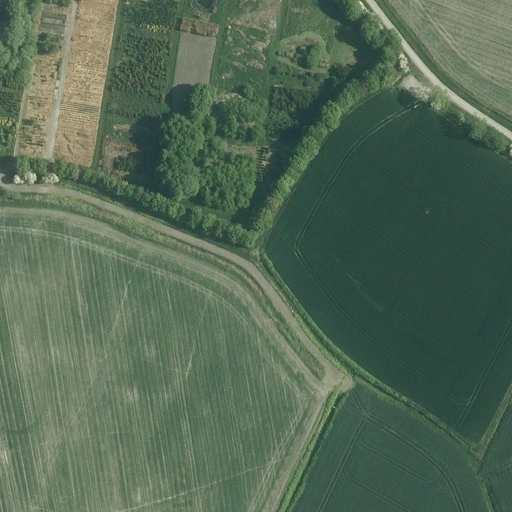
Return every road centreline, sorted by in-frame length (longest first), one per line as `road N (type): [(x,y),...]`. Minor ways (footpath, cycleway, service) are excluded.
road 1 (track): [(343,378),(244,266),(88,197),(0,179)]
road 2 (unclassified): [(369,0),(444,90),(511,136)]
